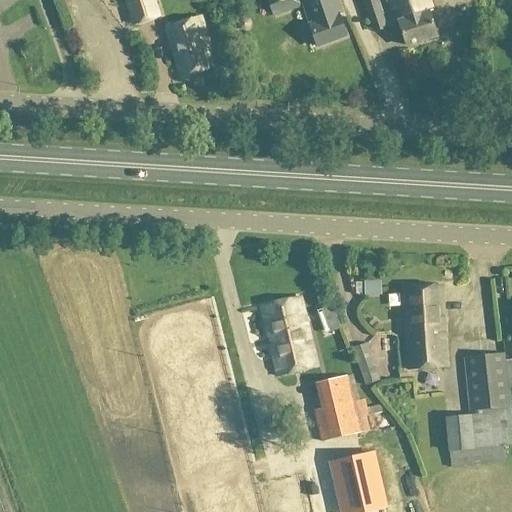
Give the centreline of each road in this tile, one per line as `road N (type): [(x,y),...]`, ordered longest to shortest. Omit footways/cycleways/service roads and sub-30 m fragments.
road 1 (primary): [(511,190),(0,159)]
road 2 (unclassified): [(511,137),(0,107)]
road 3 (unclassified): [(511,240),(0,210)]
